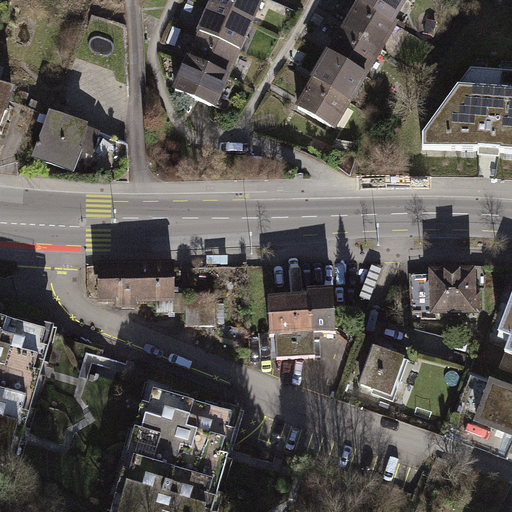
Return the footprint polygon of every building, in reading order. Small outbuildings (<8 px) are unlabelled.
[(214,0),(211,8),(250,24),(262,0),(214,0)] [(359,2),(395,23),(408,0),(357,0),(357,1),(359,2)] [(345,31),(380,51),(395,23),(359,2),(345,31)] [(199,35),(238,51),(250,24),(211,8),(199,35)] [(329,56),(364,77),(380,51),(345,31),(329,56)] [(187,64),(226,81),(238,51),(199,35),(187,64)] [(315,81),(349,104),(364,77),(329,56),(315,81)] [(226,81),(187,64),(176,90),(215,106),(226,81)] [(511,79),(471,76),(424,139),(423,152),(477,153),(511,156),(511,79)] [(349,104),(315,81),(298,108),(335,129),(349,104)] [(0,86),(0,131),(3,132),(10,110),(5,108),(11,90),(0,86)] [(49,115),(32,159),(74,173),(81,152),(125,166),(126,144),(49,115)] [(171,268),(101,268),(101,300),(114,300),(114,308),(133,308),(133,302),(155,302),(155,313),(171,313),(171,268)] [(436,275),(434,275),(435,314),(479,313),(479,296),(474,296),(474,275),(452,275),(452,269),(436,269),(436,275)] [(412,314),(435,314),(434,275),(411,276),(412,314)] [(308,297),(265,300),(268,337),(276,337),(277,359),(314,356),(313,335),(334,333),(332,291),(307,292),(308,297)] [(214,300),(185,300),(185,327),(214,327),(214,300)] [(0,390),(25,397),(43,335),(0,323),(0,390)] [(408,361),(373,349),(361,386),(389,395),(394,380),(401,383),(408,361)] [(477,423),(511,436),(511,391),(491,384),(477,423)] [(0,465),(5,467),(25,397),(0,390),(0,465)] [(153,392),(133,457),(210,479),(229,413),(153,392)] [(200,511),(210,479),(133,457),(118,511),(200,511)]
